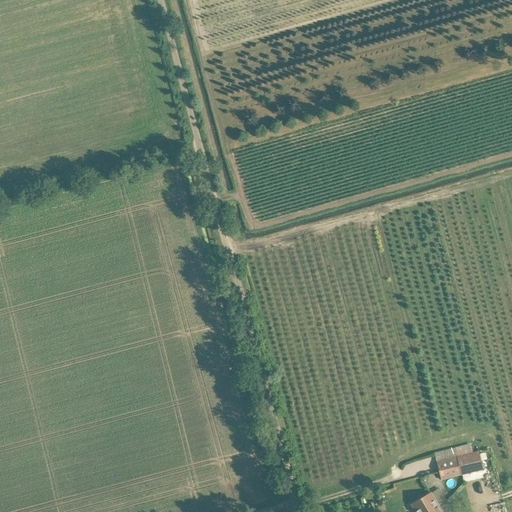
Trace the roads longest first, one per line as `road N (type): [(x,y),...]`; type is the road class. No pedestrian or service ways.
road 1 (unclassified): [(287,507),(154,0)]
road 2 (track): [(200,171),(0,220)]
